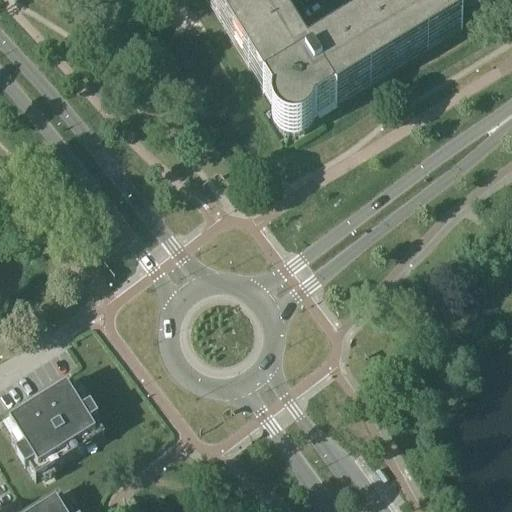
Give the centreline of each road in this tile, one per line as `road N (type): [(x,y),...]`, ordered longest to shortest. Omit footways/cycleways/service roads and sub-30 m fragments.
road 1 (primary): [(202,280),(0,44)]
road 2 (tertiary): [(271,302),(511,121)]
road 3 (primary): [(0,80),(170,304)]
road 4 (primary): [(369,511),(272,373)]
road 5 (primary): [(170,304),(160,339),(172,374),(201,396),(238,397)]
road 6 (primary): [(238,397),(328,511)]
